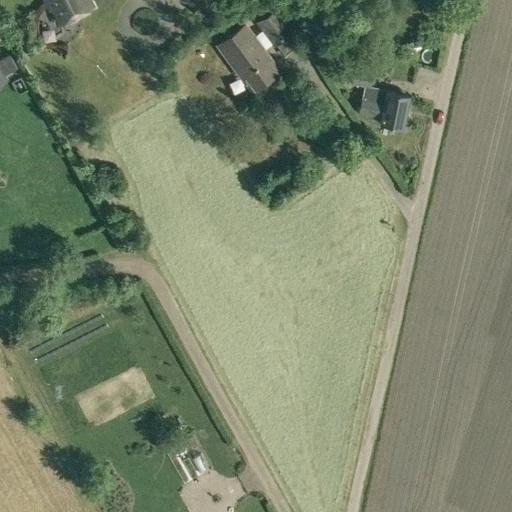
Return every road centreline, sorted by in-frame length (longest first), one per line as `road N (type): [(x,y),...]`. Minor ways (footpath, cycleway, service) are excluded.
road 1 (track): [(464,0),(352,511)]
road 2 (track): [(279,511),(151,278),(123,268),(0,280)]
road 3 (track): [(416,218),(303,59)]
